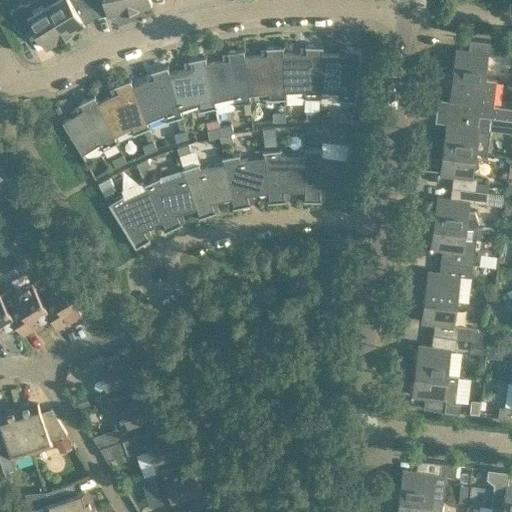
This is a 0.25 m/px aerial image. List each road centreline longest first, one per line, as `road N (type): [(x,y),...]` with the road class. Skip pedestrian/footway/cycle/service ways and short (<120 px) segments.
road 1 (residential): [(379,223),(267,217),(165,252),(159,273)]
road 2 (residential): [(379,223),(406,9)]
road 3 (residential): [(195,19),(256,9),(406,9)]
road 4 (residential): [(350,423),(379,223)]
road 5 (residential): [(20,80),(195,19)]
road 6 (residential): [(122,511),(122,497),(38,362)]
road 7 (residential): [(350,423),(511,440)]
